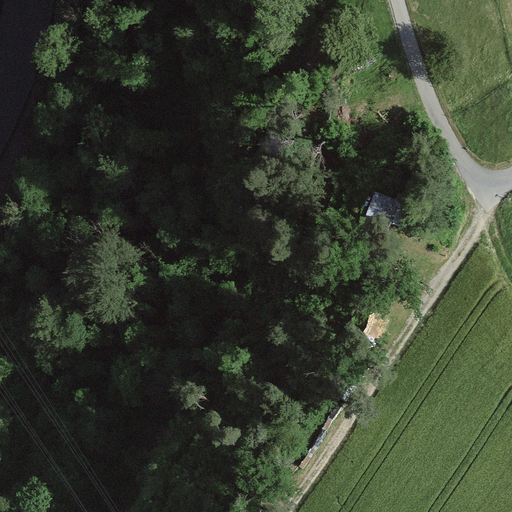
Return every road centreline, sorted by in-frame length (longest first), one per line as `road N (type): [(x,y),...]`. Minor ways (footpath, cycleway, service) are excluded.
road 1 (track): [(287,511),(469,242),(488,200)]
road 2 (unclassified): [(395,0),(434,107),(488,200),(511,178)]
